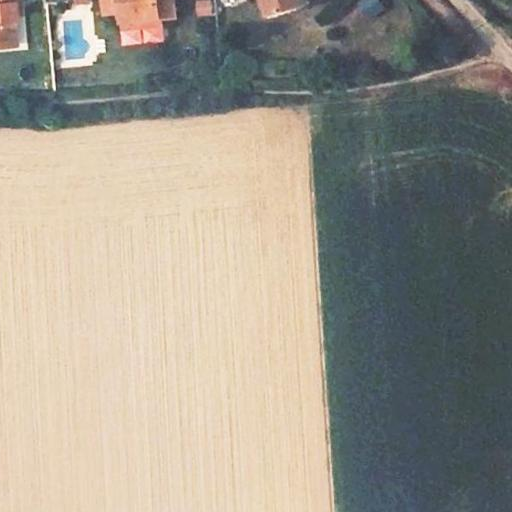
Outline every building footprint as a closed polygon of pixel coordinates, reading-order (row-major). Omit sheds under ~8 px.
[(0,0),(0,40),(13,40),(11,18),(9,5),(18,5),(17,0),(0,0)] [(105,0),(106,8),(120,7),(121,16),(159,13),(172,12),(171,0),(105,0)] [(196,0),(198,15),(212,14),(210,0),(196,0)] [(264,0),(268,12),(303,1),(302,0),(264,0)] [(355,0),(368,17),(384,6),(380,0),(355,0)] [(19,17),(18,5),(9,5),(11,18),(19,17)] [(159,13),(121,16),(122,26),(160,23),(159,13)]
